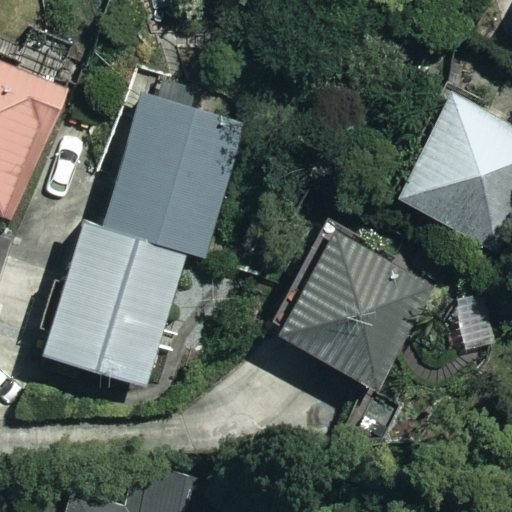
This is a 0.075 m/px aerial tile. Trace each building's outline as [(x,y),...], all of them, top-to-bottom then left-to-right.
[(0,213),(15,219),(64,87),(0,63),(0,213)] [(511,199),(511,129),(447,94),(390,196),(485,248),(511,199)] [(98,223),(183,251),(201,256),(242,130),(139,96),(98,223)] [(140,386),(183,251),(98,223),(80,217),(37,352),(140,386)] [(434,284),(327,223),(266,331),(373,392),(434,284)] [(183,511),(195,474),(132,455),(116,507),(65,492),(58,511),(183,511)]
